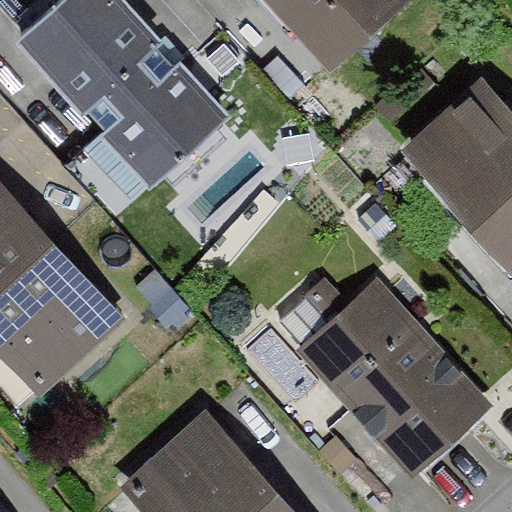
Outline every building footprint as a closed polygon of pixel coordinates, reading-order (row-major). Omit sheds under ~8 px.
[(90,0),(51,0),(0,45),(0,51),(130,198),(207,130),(90,0)] [(378,0),(255,0),(323,76),(392,15),(378,0)] [(511,143),(465,93),(391,162),(511,292),(511,143)] [(0,219),(0,370),(28,401),(104,330),(0,219)] [(364,293),(290,364),(404,485),(479,414),(364,293)] [(272,511),(191,422),(113,492),(130,511),(272,511)]
